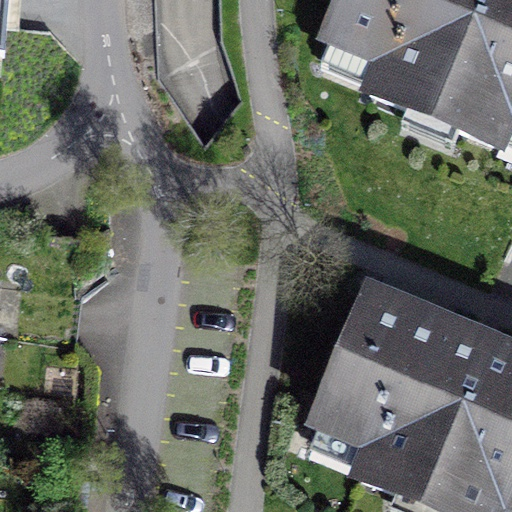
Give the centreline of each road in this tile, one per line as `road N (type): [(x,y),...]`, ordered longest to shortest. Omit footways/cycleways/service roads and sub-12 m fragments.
road 1 (residential): [(121,124),(160,185),(165,225),(133,511)]
road 2 (residential): [(121,124),(30,172),(0,179)]
road 3 (residential): [(105,0),(121,124)]
